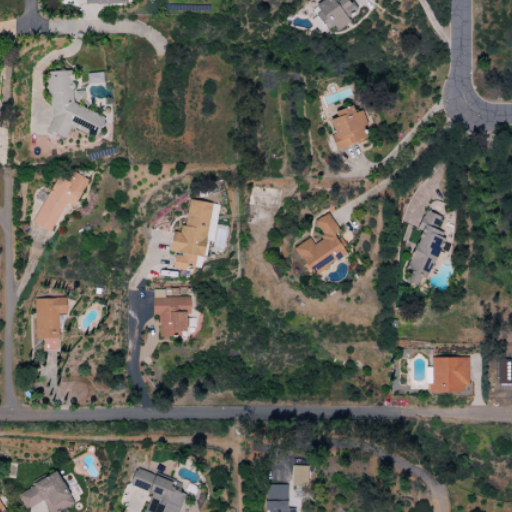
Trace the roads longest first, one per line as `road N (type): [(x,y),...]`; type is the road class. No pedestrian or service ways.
road 1 (residential): [(11,419),(511,415)]
road 2 (residential): [(11,419),(4,212)]
road 3 (residential): [(27,25),(129,28),(157,40)]
